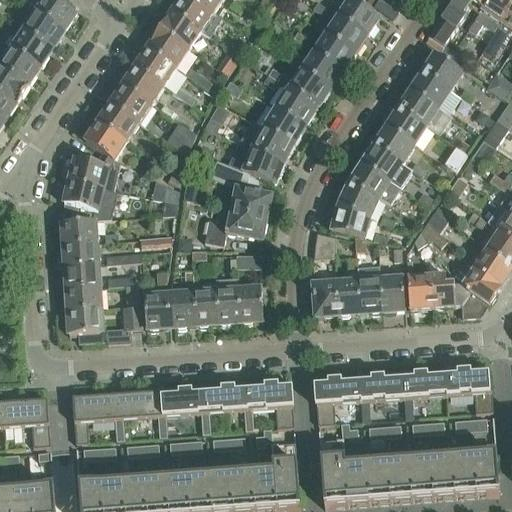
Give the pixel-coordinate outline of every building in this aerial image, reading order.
[(37,0),(30,10),(32,12),(36,14),(66,34),(67,35),(80,16),(55,0),(37,0)] [(214,17),(188,0),(183,0),(180,6),(176,6),(174,10),(174,14),(173,17),(200,36),(201,35),(210,41),(222,22),(214,17)] [(224,0),(188,0),(214,17),(224,0)] [(378,19),(351,0),(338,19),(365,38),(366,37),(368,38),(375,29),(373,28),(378,19)] [(374,10),(381,0),(380,0),(380,1),(378,0),(370,0),(367,5),(374,10)] [(400,13),(381,0),(374,10),(393,23),(400,13)] [(456,0),(443,19),(459,30),(466,19),(463,18),(469,9),(480,17),(491,0),(456,0)] [(501,29),(511,12),(511,0),(491,0),(480,17),(468,33),(476,38),(483,28),(495,37),(500,28),(501,29)] [(314,12),(324,19),(328,12),(319,5),(314,12)] [(24,19),(20,25),(21,32),(23,33),(53,53),(54,51),(56,52),(62,43),(61,42),(66,34),(36,14),(32,12),(28,18),(24,19)] [(511,12),(501,29),(500,28),(495,37),(485,52),(493,58),(509,34),(511,36),(511,12)] [(188,54),(200,36),(173,17),(168,23),(166,22),(158,33),(188,54)] [(365,38),(338,19),(327,37),(356,57),(362,47),(360,45),(365,38)] [(440,56),(459,30),(443,19),(425,46),(440,56)] [(268,52),(281,33),(271,27),(257,46),(268,52)] [(53,53),(23,33),(11,52),(40,72),(42,70),(44,71),(50,61),(49,60),(53,53)] [(188,54),(158,33),(152,43),(154,44),(148,53),(176,72),(188,54)] [(308,42),(298,35),(294,42),(303,49),(308,42)] [(356,57),(327,37),(314,55),(343,75),(356,57)] [(241,62),(249,50),(243,45),(234,57),(241,62)] [(11,52),(0,68),(0,70),(30,91),(38,79),(36,78),(40,72),(11,52)] [(176,72),(148,53),(147,54),(144,55),(140,60),(141,63),(135,72),(163,91),(176,72)] [(343,75),(314,55),(308,64),(297,57),(290,66),(301,74),(328,92),(334,85),(336,86),(343,75)] [(463,76),(434,56),(433,58),(430,59),(427,64),(427,67),(421,75),(451,95),(463,76)] [(0,70),(0,97),(17,109),(30,91),(0,70)] [(199,78),(189,71),(185,78),(195,84),(199,78)] [(151,110),(163,91),(135,72),(134,73),(131,73),(128,78),(129,80),(122,90),(151,110)] [(301,74),(294,85),(283,77),(282,78),(273,72),(269,79),(279,85),(278,86),(288,92),(316,110),(321,103),(323,104),(329,95),(327,93),(328,92),(301,74)] [(459,101),(459,100),(451,95),(421,75),(421,76),(418,77),(415,82),(416,85),(410,93),(449,120),(461,102),(459,101)] [(279,85),(269,79),(264,86),(274,92),(278,86),(279,85)] [(139,128),(151,110),(122,90),(122,91),(118,92),(115,96),(116,100),(110,108),(139,128)] [(187,96),(177,90),(172,96),(182,103),(187,96)] [(288,92),(275,113),(303,130),(305,128),(307,130),(313,121),(310,119),(316,110),(288,92)] [(440,140),(452,122),(449,120),(410,93),(409,94),(406,95),(403,100),(404,103),(398,112),(427,131),(440,140)] [(470,107),(475,100),(464,94),(459,100),(459,101),(461,102),(470,107)] [(0,97),(0,124),(2,126),(8,118),(11,119),(17,109),(0,97)] [(261,113),(265,106),(255,100),(251,107),(261,113)] [(508,133),(511,127),(511,109),(509,107),(496,125),(508,133)] [(139,128),(110,108),(109,109),(106,110),(103,115),(103,118),(97,127),(126,147),(139,128)] [(165,108),(161,115),(171,122),(175,115),(165,108)] [(219,109),(210,123),(221,129),(230,115),(219,109)] [(415,149),(427,131),(398,112),(397,113),(394,113),(391,118),(391,122),(386,130),(415,149)] [(303,130),(275,113),(263,133),(294,150),(300,140),(299,137),(303,130)] [(496,152),(508,133),(496,125),(484,144),(496,152)] [(251,126),(239,146),(252,152),(252,154),(281,168),(286,160),(289,159),(294,150),(263,133),(251,126)] [(114,164),(126,147),(97,127),(97,128),(93,129),(90,133),(91,136),(85,145),(104,157),(114,164)] [(162,133),(152,127),(147,133),(157,140),(162,133)] [(403,168),(415,149),(386,130),(385,131),(382,132),(379,137),(379,140),(374,149),(403,168)] [(472,151),(462,144),(458,151),(468,158),(472,151)] [(484,171),(496,152),(484,144),(471,162),(484,171)] [(252,152),(239,146),(227,170),(250,179),(273,189),(277,179),(279,180),(283,171),(280,170),(281,168),(252,154),(252,152)] [(215,155),(197,148),(194,157),(211,163),(215,155)] [(411,173),(403,168),(374,149),(373,149),(370,150),(366,156),(367,159),(362,167),(401,192),(412,175),(411,174),(411,173)] [(457,177),(469,159),(458,151),(446,170),(457,177)] [(184,178),(188,160),(180,154),(170,170),(175,173),(175,174),(182,178),(184,178)] [(114,196),(120,168),(114,164),(104,157),(97,168),(71,161),(69,170),(73,171),(70,185),(104,194),(114,196)] [(246,195),(250,179),(227,170),(220,167),(217,166),(211,181),(235,190),(230,214),(230,215),(267,222),(270,208),(267,207),(269,200),(246,195)] [(355,177),(348,187),(379,203),(390,208),(401,192),(362,167),(360,169),(357,169),(354,174),(355,177)] [(416,167),(411,173),(411,174),(412,175),(422,180),(426,174),(416,167)] [(168,185),(180,191),(182,178),(175,174),(168,185)] [(494,178),(489,186),(507,197),(499,209),(511,216),(511,217),(511,189),(504,184),(494,178)] [(458,180),(448,196),(458,203),(468,187),(459,181),(458,180)] [(100,207),(104,194),(70,185),(69,187),(67,186),(64,197),(66,197),(63,210),(62,214),(70,216),(71,212),(97,219),(103,220),(105,210),(100,209),(100,207)] [(370,222),(379,204),(379,203),(348,187),(347,190),(344,191),(342,197),(342,198),(338,211),(370,223),(370,222)] [(199,191),(186,189),(184,205),(194,206),(199,191)] [(178,207),(180,196),(172,192),(169,206),(178,207)] [(423,197),(418,204),(429,211),(434,203),(423,197)] [(177,219),(178,207),(169,206),(167,205),(165,220),(177,219)] [(499,209),(488,227),(489,228),(498,235),(511,244),(511,217),(511,216),(499,209)] [(364,243),(370,223),(338,211),(337,213),(334,214),(332,220),(335,222),(330,234),(364,243)] [(439,238),(450,222),(438,211),(427,226),(439,238)] [(133,222),(134,217),(113,213),(110,224),(133,222)] [(230,215),(230,214),(223,213),(221,226),(210,224),(205,247),(223,251),(226,238),(235,240),(236,238),(260,243),(262,235),(265,235),(267,222),(230,215)] [(480,221),(473,216),(468,223),(484,234),(488,228),(480,221)] [(392,231),(394,224),(382,219),(379,226),(392,231)] [(96,247),(94,224),(61,227),(61,229),(59,231),(60,237),(62,240),(63,250),(96,247)] [(427,226),(420,237),(427,246),(428,246),(429,247),(433,244),(440,251),(446,245),(439,238),(427,226)] [(511,244),(498,235),(486,253),(511,271),(511,244)] [(335,260),(336,241),(336,240),(317,236),(313,262),(335,260)] [(119,246),(118,237),(105,238),(106,247),(119,246)] [(386,247),(388,240),(375,237),(373,244),(386,247)] [(427,246),(420,237),(413,247),(416,253),(427,246)] [(172,250),(171,240),(141,243),(141,253),(172,250)] [(98,269),(96,247),(63,250),(63,251),(61,253),(61,260),(64,262),(64,272),(98,269)] [(402,265),(401,252),(394,252),(394,265),(402,265)] [(511,276),(511,271),(486,253),(473,272),(502,291),(511,276)] [(143,266),(142,258),(107,260),(107,269),(143,266)] [(261,273),(262,260),(236,260),(236,263),(236,269),(237,269),(238,273),(261,273)] [(356,262),(348,263),(349,275),(356,274),(356,272),(356,262)] [(100,292),(98,269),(64,272),(64,273),(62,275),(63,282),(65,284),(66,294),(100,292)] [(379,271),(356,272),(356,274),(357,283),(359,317),(369,316),(372,319),(378,318),(380,316),(382,316),(379,281),(379,271)] [(502,291),(473,272),(461,290),(459,291),(470,298),(488,310),(489,310),(502,291)] [(194,288),(194,275),(185,276),(186,289),(194,288)] [(158,299),(144,300),(146,333),(147,333),(150,335),(158,334),(159,332),(174,331),(172,298),(167,298),(167,289),(169,277),(158,277),(158,290),(158,299)] [(470,298),(459,291),(454,291),(454,288),(446,288),(445,278),(429,279),(431,313),(461,310),(470,298)] [(431,313),(429,279),(412,280),(408,280),(407,281),(409,314),(431,313)] [(404,314),(402,280),(379,281),(382,316),(404,314)] [(122,290),(121,281),(108,282),(108,291),(122,290)] [(240,327),(238,293),(237,283),(215,284),(216,295),(218,328),(219,328),(221,330),(229,329),(231,328),(240,327)] [(359,317),(357,283),(335,285),(338,319),(339,319),(342,321),(348,320),(349,318),(359,317)] [(338,319),(335,285),(312,286),(314,320),(338,319)] [(140,311),(139,289),(126,290),(127,312),(140,311)] [(263,326),(261,291),(238,293),(240,327),(242,327),(244,328),(251,328),(252,326),(263,326)] [(101,314),(100,292),(66,294),(66,295),(64,298),(64,304),(67,306),(68,317),(101,314)] [(218,328),(216,295),(194,296),(196,330),(197,330),(200,331),(207,331),(209,329),(218,328)] [(196,330),(194,296),(172,298),(174,331),(176,331),(178,333),(185,332),(187,330),(196,330)] [(488,310),(470,298),(461,310),(462,323),(481,322),(488,310)] [(142,333),(140,311),(127,312),(123,313),(124,335),(142,333)] [(104,346),(101,314),(68,317),(68,318),(66,320),(66,327),(69,329),(69,339),(79,338),(80,347),(104,346)] [(490,373),(445,376),(447,401),(474,399),(476,418),(493,417),(490,373)] [(445,376),(402,379),(404,404),(405,423),(413,423),(412,403),(447,401),(445,376)] [(402,379),(359,382),(361,407),(362,426),(370,426),(369,406),(404,404),(402,379)] [(315,386),(314,386),(315,406),(316,406),(317,410),(334,409),(361,407),(359,382),(315,385),(315,386)] [(291,387),(246,390),(248,415),(252,415),(276,413),(293,412),(291,387)] [(246,390),(203,393),(205,418),(209,418),(241,416),(244,415),(246,435),(254,435),(252,415),(248,415),(246,390)] [(203,393),(160,396),(162,421),(166,421),(201,418),(203,439),(211,438),(209,418),(205,418),(203,393)] [(160,396),(117,399),(119,424),(123,424),(140,423),(158,422),(160,442),(167,441),(166,421),(162,421),(160,396)] [(117,399),(73,402),(75,428),(87,427),(115,425),(117,445),(125,445),(123,424),(119,424),(117,399)] [(78,511),(71,403),(46,405),(46,404),(3,407),(0,407),(0,511),(78,511)] [(334,409),(317,410),(317,411),(317,417),(325,417),(334,416),(334,409)] [(293,412),(276,413),(276,417),(276,420),(285,419),(293,419),(293,412)] [(334,416),(325,417),(326,430),(335,429),(334,416)] [(325,417),(317,417),(318,430),(326,430),(325,417)] [(285,419),(276,420),(277,433),(286,432),(285,419)] [(293,419),(285,419),(286,432),(294,432),(293,419)] [(487,423),(479,424),(480,436),(487,435),(487,423)] [(471,424),(463,425),(464,437),(472,436),(471,424)] [(479,424),(471,424),(472,436),(480,436),(479,424)] [(463,425),(455,425),(456,437),(464,437),(463,425)] [(444,426),(436,427),(437,439),(445,438),(444,426)] [(87,427),(75,428),(76,449),(89,448),(87,427)] [(428,427),(420,428),(421,440),(429,439),(428,427)] [(436,427),(428,427),(429,439),(437,439),(436,427)] [(341,428),(341,430),(342,442),(348,442),(350,442),(350,434),(349,428),(341,428)] [(420,428),(412,429),(413,441),(421,440),(420,428)] [(393,430),(385,431),(386,443),(394,442),(393,430)] [(401,430),(393,430),(394,442),(402,442),(401,430)] [(385,431),(377,432),(378,444),(386,443),(385,431)] [(377,432),(369,432),(370,444),(378,444),(377,432)] [(271,433),(263,434),(264,440),(265,448),(272,447),(271,435),(271,433)] [(358,433),(350,434),(350,442),(350,445),(350,446),(358,445),(358,433)] [(264,440),(256,441),(257,453),(265,452),(265,451),(265,448),(264,440)] [(237,442),(229,443),(230,455),(238,454),(237,442)] [(245,442),(237,442),(238,454),(246,454),(245,442)] [(221,443),(213,444),(214,456),(222,455),(221,443)] [(229,443),(221,443),(222,455),(230,455),(229,443)] [(202,445),(194,446),(195,457),(203,457),(202,445)] [(344,445),(319,446),(321,465),(321,469),(324,511),(331,511),(500,499),(496,449),(472,451),(472,461),(456,462),(453,462),(452,452),(429,454),(429,459),(411,461),(410,461),(409,455),(388,457),(386,457),(386,468),(346,470),(344,445)] [(186,446),(178,447),(179,459),(187,458),(186,446)] [(194,446),(186,446),(187,458),(195,457),(194,446)] [(178,447),(170,447),(171,459),(179,459),(178,447)] [(103,479),(79,481),(81,511),(300,511),(297,471),(297,467),(295,448),(271,450),(273,476),(255,477),(254,477),(254,472),(230,474),(231,479),(146,486),(146,481),(122,483),(123,487),(122,488),(103,489),(103,479)] [(159,448),(151,449),(152,461),(160,460),(159,448)] [(143,449),(135,450),(136,462),(144,461),(143,449)] [(151,449),(143,449),(144,461),(152,461),(151,449)] [(135,450),(127,451),(128,463),(136,462),(135,450)] [(107,452),(100,453),(100,465),(108,464),(107,452)] [(115,452),(107,452),(108,464),(116,464),(115,452)] [(92,453),(83,454),(84,466),(92,465),(92,453)] [(100,453),(92,453),(92,465),(100,465),(100,453)]
